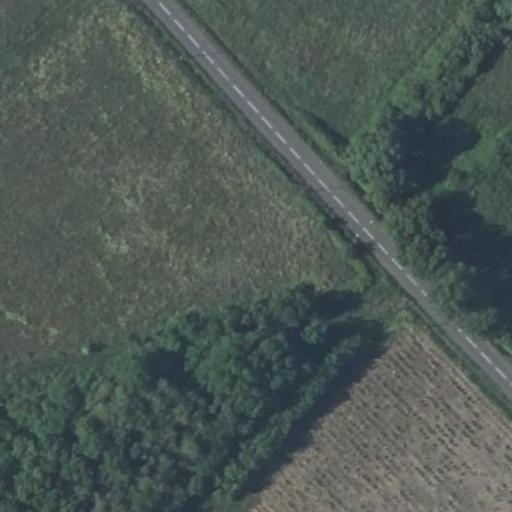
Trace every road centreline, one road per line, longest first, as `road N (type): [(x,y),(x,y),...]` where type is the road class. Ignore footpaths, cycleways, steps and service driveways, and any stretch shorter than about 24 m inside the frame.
road 1 (tertiary): [(157,0),(511,384)]
road 2 (track): [(184,511),(336,339),(407,273)]
